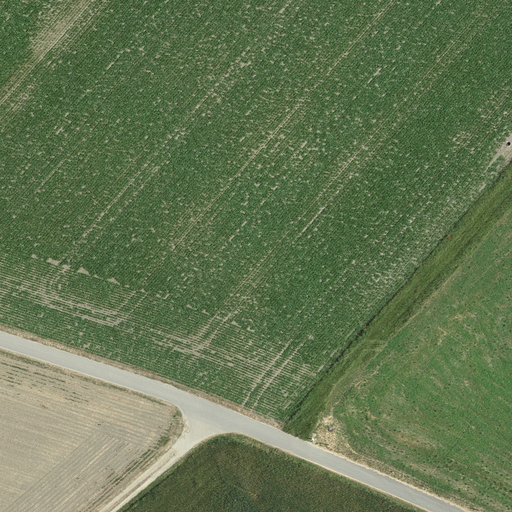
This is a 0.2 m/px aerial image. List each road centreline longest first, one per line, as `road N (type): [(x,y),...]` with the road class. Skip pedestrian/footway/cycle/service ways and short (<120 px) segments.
road 1 (track): [(453,511),(126,379),(0,341)]
road 2 (track): [(223,418),(109,511)]
